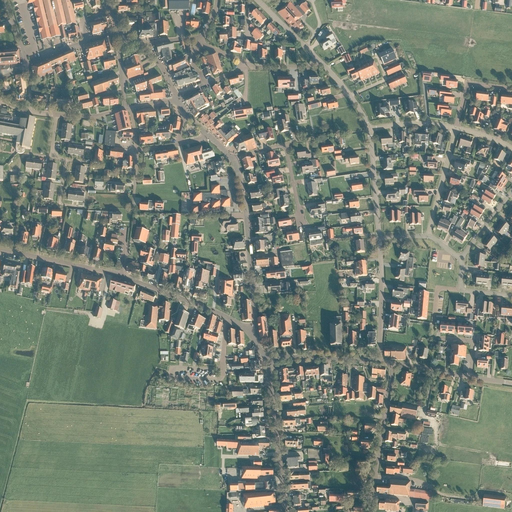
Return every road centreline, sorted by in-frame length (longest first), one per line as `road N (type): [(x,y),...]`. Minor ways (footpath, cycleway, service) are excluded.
road 1 (tertiary): [(249,333),(117,274),(0,250)]
road 2 (residential): [(232,157),(248,242),(249,333)]
road 3 (unclassified): [(286,511),(270,357)]
road 4 (residential): [(370,511),(392,364)]
road 5 (residential): [(379,363),(379,238)]
